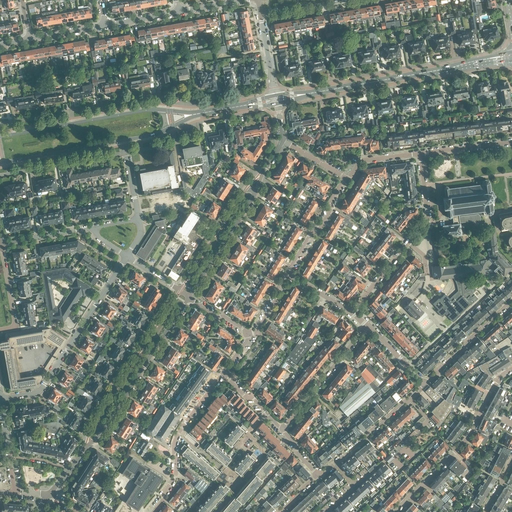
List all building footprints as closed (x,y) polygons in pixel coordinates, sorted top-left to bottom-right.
[(409,0),(411,10),(411,11),(417,10),(417,7),(415,0),(409,0)] [(421,0),(423,7),(426,7),(426,8),(430,7),(429,6),(429,5),(428,0),(421,0)] [(400,2),(397,2),(399,12),(405,11),(405,9),(403,1),(400,1),(400,2)] [(388,4),(385,4),(386,10),(387,16),(394,15),(393,13),(393,11),(391,3),(388,4)] [(84,9),(86,18),(92,17),(90,9),(86,9),(86,6),(83,7),(84,8),(83,8),(84,9)] [(360,9),(361,17),(362,21),(368,19),(368,17),(366,8),(364,8),(363,8),(361,9),(360,9)] [(78,10),(80,19),(86,18),(84,9),(80,10),(80,9),(77,10),(78,10)] [(357,9),(354,10),(356,20),(356,22),(362,21),(361,17),(360,9),(359,9),(357,9)] [(72,11),(74,20),(80,19),(78,10),(75,11),(74,10),(72,11),(72,12),(72,11)] [(240,15),(241,19),(249,17),(248,11),(245,11),(245,10),(237,12),(238,16),(240,15)] [(66,13),(68,21),(74,20),(72,11),(72,12),(69,12),(68,11),(66,12),(66,13)] [(469,15),(466,16),(467,18),(471,18),(473,29),(477,28),(476,24),(475,14),(471,15),(469,15)] [(216,21),(216,17),(210,18),(211,27),(214,27),(213,26),(217,25),(217,27),(221,27),(219,20),(216,21)] [(313,17),(311,18),(312,27),(315,27),(316,28),(319,28),(319,26),(317,17),(316,17),(313,17)] [(11,22),(13,31),(19,30),(17,22),(14,22),(14,21),(13,21),(13,19),(10,20),(11,22)] [(301,20),(299,20),(300,28),(300,30),(301,32),(307,31),(306,27),(305,19),(304,19),(301,19),(301,20)] [(293,21),(292,21),(294,29),(295,33),(301,32),(300,30),(300,28),(299,20),(296,21),(296,20),(293,21)] [(484,32),(483,32),(484,38),(485,38),(486,41),(487,41),(488,41),(491,40),(490,39),(493,38),(500,37),(499,33),(498,33),(497,30),(498,30),(497,27),(497,28),(497,27),(496,27),(491,28),(491,29),(483,30),(484,32)] [(158,38),(157,32),(156,28),(150,29),(152,39),(156,40),(158,40),(158,38)] [(144,30),(144,32),(146,41),(152,39),(150,29),(144,30)] [(138,32),(138,33),(135,33),(137,42),(146,41),(144,32),(144,30),(138,31),(138,32)] [(472,30),(465,31),(465,34),(467,44),(468,44),(468,45),(471,44),(471,43),(475,43),(473,34),(473,32),(472,30)] [(370,51),(366,51),(368,63),(372,62),(372,61),(376,61),(374,50),(379,49),(379,47),(377,41),(377,38),(376,32),(375,32),(372,32),(368,33),(369,38),(371,38),(373,47),(369,48),(370,51)] [(461,32),(457,33),(458,35),(460,45),(463,45),(464,45),(466,45),(467,44),(465,34),(461,34),(461,32)] [(404,34),(401,34),(402,37),(403,43),(406,43),(406,44),(408,44),(410,54),(414,54),(415,54),(417,54),(417,53),(418,53),(416,42),(416,41),(412,42),(412,38),(411,35),(405,36),(404,34)] [(124,36),(125,44),(126,46),(131,45),(131,43),(135,42),(134,37),(130,37),(130,35),(124,36)] [(448,37),(440,38),(442,49),(443,48),(444,49),(446,49),(446,48),(450,47),(448,37)] [(440,38),(432,40),(434,50),(439,49),(439,50),(441,50),(442,49),(440,38)] [(106,39),(100,40),(102,49),(105,48),(106,53),(109,53),(108,48),(106,39)] [(102,49),(100,40),(94,41),(95,50),(99,49),(100,54),(101,57),(103,57),(102,49)] [(85,41),(79,42),(81,52),(83,51),(83,50),(86,49),(87,51),(90,50),(89,44),(86,45),(85,41)] [(423,41),(416,42),(418,53),(419,54),(421,53),(422,52),(425,52),(423,41)] [(254,49),(253,42),(245,44),(243,44),(244,52),(250,51),(250,50),(254,49)] [(296,65),(292,65),(294,76),(298,76),(298,75),(302,74),(300,63),(304,63),(301,45),(300,45),(297,46),(299,60),(298,60),(295,60),(296,62),(296,65)] [(307,45),(301,45),(304,63),(308,62),(308,63),(309,63),(311,72),(315,71),(316,72),(318,72),(317,61),(313,62),(312,59),(310,59),(309,54),(308,54),(307,45)] [(329,45),(326,46),(327,50),(328,57),(332,56),(332,58),(334,57),(336,68),(340,67),(340,68),(344,67),(342,56),(338,56),(337,52),(332,53),(331,50),(331,47),(330,48),(329,45)] [(399,45),(391,47),(393,57),(394,58),(396,58),(397,57),(401,56),(399,45)] [(387,46),(383,46),(384,48),(385,59),(389,58),(390,59),(392,58),(393,57),(391,47),(387,48),(387,46)] [(281,51),(279,52),(280,55),(281,56),(280,56),(281,62),(282,62),(284,70),(285,70),(286,77),(290,76),(291,77),(294,76),(292,65),(289,66),(287,55),(287,54),(286,50),(285,51),(281,51)] [(345,55),(342,56),(344,67),(347,67),(347,66),(351,65),(350,54),(349,51),(345,51),(345,52),(345,55)] [(366,51),(359,53),(360,63),(365,63),(368,63),(366,51)] [(8,65),(9,64),(8,55),(1,56),(2,59),(0,59),(0,65),(0,67),(8,65)] [(324,57),(316,58),(317,61),(318,72),(322,71),(322,70),(327,70),(325,59),(324,57)] [(176,71),(177,75),(179,75),(180,80),(189,78),(187,69),(191,68),(189,62),(184,62),(185,65),(183,66),(183,65),(175,66),(176,71)] [(249,68),(250,78),(258,77),(255,62),(251,62),(252,66),(248,66),(248,68),(249,68)] [(156,64),(152,65),(153,71),(157,70),(158,73),(157,73),(159,81),(160,81),(161,83),(162,82),(162,83),(164,83),(165,82),(169,81),(167,71),(162,72),(161,65),(156,65),(156,64)] [(249,79),(250,78),(249,68),(248,68),(245,69),(244,64),(241,64),(244,84),(247,83),(247,84),(248,84),(249,84),(249,83),(249,79)] [(231,69),(223,70),(226,87),(227,88),(229,88),(229,86),(231,86),(231,87),(235,87),(231,69)] [(198,72),(201,88),(204,88),(204,87),(209,86),(207,75),(207,74),(203,74),(202,71),(200,72),(198,72)] [(207,75),(209,86),(211,86),(211,90),(212,90),(212,91),(213,91),(214,91),(214,90),(214,89),(217,89),(214,72),(209,72),(209,75),(207,75)] [(145,78),(140,79),(141,86),(143,85),(144,86),(151,84),(149,74),(144,75),(145,78)] [(129,76),(130,80),(132,88),(139,87),(138,86),(141,86),(140,79),(139,75),(129,76)] [(95,77),(96,85),(102,84),(102,88),(101,88),(102,93),(106,92),(106,93),(112,91),(111,82),(106,83),(105,78),(98,80),(98,78),(98,76),(95,77)] [(115,81),(111,82),(112,91),(121,90),(119,79),(115,80),(115,81)] [(499,93),(510,91),(510,89),(509,89),(508,83),(506,83),(506,81),(500,82),(501,84),(499,84),(497,85),(494,85),(494,90),(491,91),(492,95),(493,97),(496,97),(495,95),(495,93),(498,93),(499,93)] [(490,86),(489,82),(483,84),(484,94),(488,93),(488,96),(492,95),(491,91),(490,86)] [(477,88),(476,88),(477,97),(480,96),(480,94),(484,94),(483,84),(482,83),(476,84),(477,88)] [(81,86),(82,87),(83,96),(93,95),(92,91),(94,91),(93,86),(93,85),(91,85),(91,84),(81,86)] [(460,88),(459,88),(461,99),(469,97),(468,90),(467,90),(466,87),(466,86),(465,86),(464,86),(464,87),(463,87),(463,88),(460,89),(460,88)] [(83,96),(82,87),(74,88),(71,88),(71,87),(67,87),(68,94),(73,94),(73,98),(83,96)] [(457,100),(461,99),(459,88),(459,89),(455,90),(455,89),(455,88),(454,88),(453,88),(452,89),(452,90),(453,93),(452,93),(454,103),(457,102),(457,100)] [(57,91),(53,91),(53,95),(55,102),(64,100),(64,98),(63,94),(62,90),(57,91)] [(53,91),(41,93),(42,97),(44,97),(45,103),(48,103),(55,102),(53,95),(53,91)] [(434,93),(435,103),(436,103),(437,104),(440,104),(441,104),(443,104),(444,103),(442,95),(441,95),(441,92),(440,91),(439,91),(438,91),(438,92),(438,93),(434,93)] [(510,98),(510,97),(509,93),(511,92),(510,91),(499,93),(500,99),(510,98)] [(427,105),(435,103),(434,93),(433,93),(430,94),(429,94),(429,93),(428,93),(427,93),(427,94),(426,94),(427,98),(426,98),(427,105)] [(409,97),(408,97),(410,108),(414,107),(415,109),(418,109),(416,99),(415,96),(413,97),(412,95),(411,96),(410,96),(410,97),(409,97)] [(34,96),(24,98),(26,107),(35,105),(34,96)] [(15,99),(16,102),(15,102),(16,109),(26,107),(24,98),(24,97),(15,99)] [(406,109),(410,108),(408,97),(407,97),(406,97),(405,97),(404,97),(404,98),(402,99),(402,102),(403,111),(406,111),(406,109)] [(511,104),(510,98),(500,99),(502,106),(506,105),(511,104)] [(384,101),(385,112),(390,112),(390,113),(393,113),(391,103),(391,104),(390,100),(388,101),(387,100),(386,101),(385,101),(384,101)] [(381,113),(385,112),(384,101),(383,101),(382,101),(381,101),(380,101),(379,102),(377,103),(378,106),(377,106),(379,115),(381,115),(381,113)] [(359,106),(361,117),(365,116),(365,118),(368,118),(367,108),(366,108),(366,105),(363,106),(362,105),(361,105),(360,106),(359,106)] [(356,118),(361,117),(359,106),(358,106),(357,106),(356,106),(354,106),(354,107),(352,108),(352,111),(354,120),(357,120),(356,118)] [(338,110),(334,111),(335,120),(340,119),(340,121),(345,120),(344,114),(342,115),(341,109),(340,109),(339,109),(338,110)] [(336,122),(335,120),(334,111),(329,111),(328,111),(327,112),(326,112),(327,117),(326,118),(326,121),(327,123),(336,122)] [(297,128),(298,133),(303,132),(302,126),(301,127),(301,122),(300,119),(299,119),(298,120),(297,117),(296,117),(296,116),(294,117),(293,113),(289,114),(292,130),(293,130),(296,130),(296,128),(297,128)] [(259,134),(259,135),(259,137),(261,136),(262,140),(267,139),(266,134),(267,134),(268,134),(268,135),(271,134),(268,118),(265,119),(265,123),(262,123),(262,126),(259,126),(260,129),(261,134),(259,134)] [(301,127),(302,126),(312,125),(313,129),(316,128),(316,124),(318,124),(317,119),(315,119),(313,119),(313,118),(310,119),(310,120),(306,121),(302,122),(302,121),(301,122),(301,127)] [(501,121),(494,122),(496,132),(502,131),(501,121)] [(508,130),(509,129),(508,121),(501,121),(502,131),(507,130),(507,131),(508,131),(508,130)] [(488,123),(481,124),(482,133),(483,133),(483,134),(485,134),(485,133),(489,132),(488,123)] [(474,125),(467,126),(468,135),(475,134),(474,125)] [(460,126),(453,127),(454,136),(456,136),(456,138),(457,138),(457,136),(462,136),(460,126)] [(233,145),(233,149),(237,149),(237,148),(243,147),(243,144),(242,138),(245,137),(244,132),(242,132),(241,127),(237,128),(238,130),(235,130),(236,138),(234,139),(235,141),(237,141),(238,145),(237,145),(236,145),(235,143),(232,144),(233,145)] [(453,127),(445,128),(446,138),(450,137),(450,138),(452,138),(451,137),(454,136),(453,127)] [(446,138),(445,128),(438,129),(439,139),(446,138)] [(220,135),(219,135),(218,136),(220,147),(221,147),(220,145),(225,144),(225,147),(227,147),(228,152),(233,151),(233,149),(233,145),(228,146),(225,129),(222,130),(222,129),(221,129),(220,129),(220,130),(219,130),(220,135)] [(253,139),(252,136),(259,135),(259,134),(261,134),(260,129),(250,131),(250,130),(247,130),(247,131),(244,132),(245,137),(249,137),(249,140),(253,139)] [(438,129),(431,130),(432,140),(439,139),(438,129)] [(424,131),(424,132),(425,140),(426,140),(432,140),(431,130),(424,131)] [(306,134),(303,132),(298,133),(297,134),(300,137),(305,140),(304,141),(305,141),(308,143),(310,141),(311,142),(310,142),(312,143),(314,140),(313,140),(315,137),(313,135),(312,137),(308,135),(306,134)] [(425,140),(424,132),(418,133),(419,143),(420,143),(420,144),(421,144),(421,143),(426,143),(426,140),(425,140)] [(406,145),(412,144),(411,134),(404,135),(406,145)] [(220,147),(218,136),(209,137),(209,138),(208,138),(208,139),(209,139),(210,139),(211,148),(220,147)] [(391,146),(392,146),(391,137),(384,138),(381,138),(382,139),(384,139),(385,148),(390,147),(390,148),(391,148),(391,146)] [(260,144),(257,142),(254,146),(256,147),(252,153),(257,157),(258,156),(260,152),(261,153),(264,149),(263,148),(266,143),(267,143),(268,140),(267,139),(262,140),(260,144)] [(365,145),(365,147),(367,147),(368,152),(373,151),(373,150),(372,141),(371,140),(364,140),(365,145)] [(327,150),(326,141),(323,141),(323,144),(321,147),(319,146),(318,148),(317,147),(315,151),(323,156),(325,152),(326,152),(327,152),(327,151),(327,150)] [(184,189),(184,191),(185,191),(196,199),(208,180),(210,177),(211,176),(209,166),(207,155),(202,156),(200,147),(199,147),(192,148),(195,165),(202,163),(204,175),(194,190),(186,185),(185,174),(181,174),(183,186),(184,189)] [(252,153),(243,147),(240,152),(242,153),(240,155),(243,157),(246,159),(247,157),(250,159),(251,158),(255,161),(258,157),(257,157),(252,153)] [(183,167),(195,165),(192,148),(185,149),(185,150),(184,150),(185,159),(182,160),(183,167)] [(169,176),(176,175),(177,175),(177,171),(176,172),(175,169),(174,169),(173,165),(175,165),(172,152),(165,153),(168,166),(167,166),(167,169),(165,169),(164,168),(146,172),(145,168),(140,169),(141,173),(140,173),(140,176),(138,176),(141,188),(143,187),(143,190),(144,190),(144,193),(150,192),(149,189),(171,185),(169,176)] [(298,166),(301,161),(292,156),(291,156),(291,155),(290,154),(289,154),(288,154),(283,161),(291,166),(294,160),(297,162),(295,164),(298,166)] [(282,164),(280,167),(287,172),(291,166),(283,161),(281,163),(282,164)] [(402,170),(402,173),(403,176),(406,176),(406,177),(414,177),(413,171),(414,171),(414,168),(413,166),(412,166),(412,165),(412,163),(406,164),(406,163),(404,164),(405,169),(402,169),(402,170)] [(297,174),(303,177),(309,166),(308,166),(308,167),(303,164),(297,174)] [(396,165),(397,173),(402,173),(402,170),(402,169),(405,169),(404,164),(396,165)] [(237,165),(234,170),(242,175),(246,169),(243,167),(242,168),(237,165)] [(389,173),(389,178),(390,178),(391,186),(398,186),(397,180),(399,180),(400,178),(399,176),(396,176),(396,175),(397,175),(397,173),(396,165),(391,165),(390,165),(391,167),(391,171),(389,172),(389,173)] [(312,168),(309,166),(303,177),(308,180),(309,181),(312,176),(313,174),(311,173),(313,169),(313,168),(312,168)] [(283,177),(284,177),(287,172),(280,167),(279,167),(277,169),(278,169),(276,173),(283,177)] [(109,168),(103,169),(105,178),(109,177),(109,179),(111,179),(111,177),(109,168)] [(111,169),(110,169),(110,168),(109,168),(111,177),(111,179),(111,180),(117,179),(117,178),(120,177),(119,169),(111,170),(111,169)] [(373,177),(372,169),(365,169),(365,168),(364,168),(364,169),(363,169),(364,172),(363,172),(364,172),(363,174),(370,178),(371,178),(373,177)] [(71,170),(65,171),(66,177),(65,178),(66,188),(70,187),(70,184),(73,183),(72,175),(71,170)] [(238,181),(242,175),(234,170),(233,172),(231,170),(228,173),(231,175),(236,178),(235,179),(238,181)] [(283,177),(276,173),(275,172),(274,175),(274,176),(276,177),(275,179),(283,185),(287,178),(284,177),(283,177)] [(73,183),(74,185),(76,185),(76,183),(80,182),(79,174),(72,175),(73,183)] [(367,184),(370,178),(363,174),(360,179),(367,184)] [(178,187),(176,175),(169,176),(171,185),(172,188),(178,187)] [(307,183),(313,186),(317,179),(317,178),(315,177),(314,177),(312,176),(309,181),(308,180),(307,183)] [(53,189),(54,192),(57,191),(55,178),(50,179),(50,178),(46,179),(48,190),(53,189)] [(36,185),(38,194),(42,194),(41,191),(48,190),(46,179),(42,180),(36,181),(37,185),(36,185)] [(222,181),(220,184),(226,188),(229,190),(230,188),(231,189),(233,185),(223,179),(221,181),(222,181)] [(313,186),(318,190),(323,182),(317,179),(313,186)] [(360,179),(357,184),(364,189),(367,184),(360,179)] [(443,198),(444,209),(447,208),(448,216),(449,218),(450,218),(452,218),(453,217),(453,221),(452,221),(453,224),(460,223),(472,221),(473,222),(474,223),(476,223),(477,223),(479,223),(480,222),(480,220),(481,219),(480,217),(480,216),(481,215),(487,215),(490,215),(491,215),(491,216),(493,215),(492,214),(493,214),(494,211),(493,203),(494,203),(494,202),(495,198),(496,198),(496,197),(496,196),(496,195),(495,195),(493,191),(491,191),(490,183),(489,180),(485,180),(482,181),(476,182),(477,185),(449,189),(448,187),(446,186),(445,187),(444,189),(445,197),(443,198)] [(321,194),(322,195),(324,196),(326,192),(327,191),(326,191),(329,186),(323,182),(318,190),(322,192),(321,192),(322,193),(321,194)] [(17,185),(14,185),(16,196),(26,194),(25,189),(27,189),(26,184),(17,185)] [(222,193),(226,195),(229,190),(226,188),(220,184),(217,189),(222,193)] [(357,184),(353,189),(364,195),(367,190),(364,189),(357,184)] [(14,185),(9,186),(7,186),(7,187),(5,188),(5,189),(5,190),(5,191),(6,191),(6,193),(2,194),(2,196),(2,199),(3,199),(3,201),(9,200),(9,197),(16,196),(14,185)] [(273,188),(270,193),(278,198),(279,195),(281,196),(282,197),(284,197),(285,195),(285,193),(284,192),(283,192),(282,193),(273,188)] [(222,193),(217,189),(215,192),(214,192),(213,194),(223,200),(226,197),(225,197),(226,195),(222,193)] [(364,195),(353,189),(350,194),(358,199),(360,196),(362,197),(364,195)] [(398,197),(407,196),(416,195),(416,194),(415,189),(406,190),(407,193),(402,194),(403,194),(398,195),(398,197)] [(276,201),(278,198),(270,193),(266,198),(273,202),(272,203),(275,205),(278,202),(276,201)] [(184,222),(180,220),(175,228),(178,229),(175,234),(174,233),(173,235),(174,235),(173,236),(174,237),(173,239),(173,240),(173,241),(173,242),(174,242),(175,242),(176,242),(177,242),(177,241),(178,240),(179,239),(184,243),(183,244),(185,245),(186,244),(187,245),(172,269),(179,274),(202,239),(194,234),(193,235),(189,232),(199,217),(193,213),(196,209),(190,206),(195,199),(187,194),(179,206),(185,210),(186,209),(190,212),(184,222)] [(347,199),(357,205),(358,205),(359,203),(356,202),(358,199),(350,194),(347,199)] [(416,195),(407,196),(408,201),(410,201),(411,205),(417,204),(416,201),(418,201),(417,194),(416,194),(416,195)] [(81,218),(79,209),(76,209),(75,206),(73,206),(71,198),(66,199),(68,209),(71,208),(73,219),(81,218)] [(306,201),(308,202),(316,207),(319,203),(313,199),(312,199),(311,201),(308,199),(307,199),(306,201)] [(345,200),(343,204),(354,210),(356,207),(357,205),(347,199),(346,201),(345,200)] [(118,212),(118,213),(123,212),(123,211),(126,210),(125,207),(126,206),(125,200),(116,202),(118,212)] [(207,206),(210,207),(218,213),(221,207),(218,205),(218,206),(213,202),(210,201),(207,206)] [(109,203),(111,212),(113,212),(118,212),(116,202),(109,203)] [(305,207),(314,212),(316,207),(308,202),(305,207)] [(101,205),(103,214),(108,213),(111,212),(109,203),(101,205)] [(342,204),(343,205),(340,209),(347,213),(346,215),(349,217),(354,210),(343,204),(342,204)] [(101,205),(94,206),(96,215),(98,214),(98,215),(103,214),(101,205)] [(96,215),(94,206),(87,207),(89,217),(93,216),(93,215),(96,215)] [(264,207),(261,210),(269,216),(271,213),(273,214),(274,212),(265,206),(264,207)] [(81,218),(84,217),(84,218),(89,217),(87,207),(79,209),(81,218)] [(214,218),(218,213),(210,207),(207,212),(211,216),(214,218)] [(302,211),(304,212),(311,216),(314,212),(305,207),(302,211)] [(406,211),(404,213),(411,218),(414,215),(417,215),(417,209),(412,210),(412,211),(406,211)] [(58,211),(54,212),(56,223),(63,221),(62,210),(58,211)] [(261,210),(258,216),(266,221),(269,216),(261,210)] [(511,211),(499,214),(502,232),(511,229),(511,211)] [(54,212),(47,213),(49,224),(53,223),(56,222),(56,223),(54,212)] [(300,216),(308,221),(311,216),(304,212),(303,215),(301,214),(300,215),(300,216)] [(344,223),(345,224),(350,227),(351,226),(346,222),(346,221),(348,222),(350,219),(345,216),(346,216),(340,212),(339,214),(338,214),(336,218),(344,223)] [(47,213),(39,214),(41,225),(49,224),(47,213)] [(376,216),(384,222),(386,219),(379,213),(376,216)] [(400,213),(398,215),(407,222),(408,221),(409,221),(411,218),(404,213),(403,215),(400,213)] [(135,252),(135,253),(135,254),(136,255),(143,260),(144,260),(162,233),(164,234),(164,235),(166,231),(164,222),(181,219),(181,217),(180,214),(177,214),(163,217),(164,220),(163,220),(162,220),(161,220),(160,220),(155,221),(155,224),(155,225),(138,251),(137,251),(136,251),(135,252)] [(393,218),(395,220),(403,226),(404,225),(405,226),(407,223),(406,223),(407,222),(398,215),(393,218)] [(30,216),(29,216),(22,217),(24,228),(31,227),(30,216)] [(264,224),(266,221),(258,216),(255,219),(256,219),(255,221),(264,227),(266,225),(264,224)] [(301,218),(299,221),(306,225),(308,221),(300,216),(299,217),(301,218)] [(22,217),(15,218),(15,220),(17,230),(24,228),(22,217)] [(343,225),(344,223),(336,218),(333,223),(339,227),(341,223),(343,225)] [(17,230),(15,220),(7,221),(8,228),(9,228),(9,231),(12,231),(12,232),(17,231),(17,230)] [(403,227),(403,226),(395,220),(391,224),(400,231),(401,229),(401,230),(403,228),(403,227)] [(330,228),(336,232),(339,227),(333,223),(330,228)] [(446,226),(443,226),(444,232),(443,232),(442,234),(443,235),(445,236),(464,234),(464,226),(460,227),(460,223),(453,224),(452,224),(453,225),(449,225),(449,224),(446,225),(446,226)] [(249,226),(245,231),(254,236),(256,233),(257,234),(258,232),(249,226)] [(291,229),(300,235),(303,230),(296,226),(294,229),(292,227),(291,229)] [(330,228),(327,232),(335,237),(336,236),(334,235),(336,232),(330,228)] [(387,233),(386,235),(392,240),(393,240),(395,238),(395,237),(396,236),(390,231),(387,228),(384,231),(387,233)] [(291,235),(297,239),(300,235),(291,229),(290,231),(293,232),(291,235)] [(252,239),(254,236),(245,231),(242,236),(246,238),(252,242),(253,240),(252,239)] [(495,231),(486,232),(489,252),(497,251),(498,251),(495,231)] [(334,239),(335,237),(327,232),(324,237),(330,241),(332,237),(334,239)] [(291,235),(288,240),(295,244),(297,239),(291,235)] [(382,235),(380,238),(389,245),(390,243),(390,244),(392,241),(392,240),(386,235),(384,237),(382,235)] [(380,242),(378,244),(385,249),(386,248),(386,249),(388,247),(387,246),(389,245),(380,238),(378,240),(380,242)] [(80,253),(81,251),(86,245),(82,242),(81,243),(79,242),(79,241),(79,240),(78,240),(77,240),(76,240),(76,241),(77,247),(76,247),(76,251),(80,253)] [(284,241),(283,243),(292,248),(295,244),(288,240),(286,243),(284,241)] [(325,249),(328,244),(322,240),(319,245),(325,249)] [(77,253),(76,251),(76,247),(77,247),(76,241),(69,243),(70,252),(71,254),(75,254),(76,254),(77,253)] [(385,250),(385,249),(378,244),(376,242),(373,246),(382,253),(383,252),(385,250)] [(62,244),(63,254),(70,252),(69,243),(62,244)] [(239,245),(237,248),(245,254),(247,251),(249,252),(250,250),(246,247),(241,243),(240,245),(239,245)] [(289,253),(292,248),(283,243),(282,244),(285,245),(283,249),(289,253)] [(497,251),(489,252),(490,255),(491,257),(487,261),(485,261),(485,260),(479,261),(479,262),(461,265),(461,263),(444,265),(443,265),(442,259),(440,243),(434,244),(436,260),(437,260),(437,266),(436,266),(435,266),(436,272),(433,272),(434,279),(450,277),(451,277),(452,278),(453,278),(454,279),(455,280),(455,281),(456,282),(456,283),(457,284),(457,286),(457,287),(457,288),(458,290),(458,291),(450,299),(445,294),(440,299),(439,298),(433,304),(438,310),(437,311),(442,317),(445,314),(453,322),(460,315),(460,314),(470,305),(471,305),(478,298),(473,293),(477,289),(471,283),(469,285),(461,276),(461,275),(484,272),(484,271),(495,270),(495,271),(498,268),(502,272),(501,273),(504,276),(505,275),(511,268),(511,265),(511,264),(509,265),(497,252),(497,251)] [(63,254),(62,244),(57,245),(54,245),(56,254),(56,255),(56,256),(60,256),(60,254),(63,254)] [(54,245),(52,246),(47,247),(49,256),(56,255),(56,254),(54,245)] [(324,251),(325,249),(319,245),(316,250),(322,254),(324,255),(326,252),(324,251)] [(355,246),(353,248),(362,255),(364,253),(355,246)] [(373,251),(371,252),(378,258),(378,257),(379,258),(381,255),(380,255),(382,253),(373,246),(371,249),(373,251)] [(42,257),(43,257),(49,256),(47,247),(40,248),(42,257)] [(234,253),(242,259),(245,254),(237,248),(234,253)] [(313,255),(319,259),(322,254),(316,250),(313,255)] [(26,254),(26,251),(16,252),(12,253),(13,256),(14,260),(16,260),(24,259),(24,258),(23,255),(26,254)] [(377,258),(378,258),(371,252),(370,251),(366,256),(369,258),(374,262),(376,261),(378,259),(377,258)] [(276,256),(275,257),(277,258),(284,262),(286,258),(284,256),(285,254),(281,252),(279,253),(277,257),(276,256)] [(243,260),(242,259),(234,253),(231,257),(230,259),(240,265),(243,260)] [(83,264),(87,266),(92,258),(88,255),(88,256),(85,254),(81,260),(84,262),(83,264)] [(271,254),(270,256),(274,259),(274,258),(276,260),(274,262),(281,266),(284,262),(277,258),(275,257),(273,256),(271,254)] [(317,262),(319,259),(313,255),(311,260),(310,260),(317,264),(318,265),(319,263),(317,262)] [(347,255),(343,262),(345,264),(348,260),(352,263),(354,261),(347,255)] [(423,263),(418,260),(415,257),(414,259),(413,258),(411,260),(412,261),(411,262),(419,267),(421,265),(423,263)] [(15,263),(16,267),(25,266),(25,261),(26,261),(25,258),(24,258),(24,259),(16,260),(16,263),(15,263)] [(87,267),(91,269),(92,268),(95,269),(99,263),(96,261),(92,258),(87,266),(87,267)] [(307,265),(313,269),(317,264),(310,260),(307,265)] [(414,266),(407,260),(406,260),(405,260),(405,261),(404,261),(405,262),(405,263),(404,263),(402,265),(410,271),(414,266)] [(362,264),(361,266),(367,271),(368,271),(370,269),(369,268),(371,267),(365,262),(363,261),(361,263),(362,264)] [(99,262),(99,263),(95,269),(98,271),(97,273),(101,275),(106,267),(104,265),(103,264),(103,265),(99,262)] [(274,262),(271,267),(278,271),(281,266),(274,262)] [(224,264),(221,269),(231,275),(234,270),(235,271),(236,268),(231,265),(230,267),(224,264)] [(348,272),(350,269),(343,264),(339,269),(342,272),(344,269),(348,272)] [(310,274),(313,269),(307,265),(304,270),(310,274)] [(410,271),(402,265),(401,267),(399,269),(406,275),(409,277),(410,275),(408,273),(410,271)] [(26,270),(25,266),(16,267),(17,272),(18,271),(18,274),(21,274),(21,275),(24,274),(28,273),(27,270),(26,270)] [(267,269),(267,270),(275,276),(278,272),(278,271),(271,267),(269,266),(267,269)] [(367,271),(361,266),(359,268),(358,267),(355,271),(357,272),(358,271),(363,276),(365,274),(365,275),(367,272),(366,272),(367,271)] [(64,268),(41,272),(42,276),(50,324),(49,325),(51,326),(57,318),(57,317),(55,316),(59,310),(59,309),(55,307),(50,281),(51,280),(51,279),(63,277),(67,269),(65,268),(64,268)] [(67,269),(63,277),(72,283),(73,281),(74,282),(77,278),(77,279),(78,276),(67,269)] [(230,275),(231,275),(221,269),(218,274),(227,280),(229,278),(228,277),(229,274),(230,275)] [(397,271),(395,274),(402,279),(404,276),(405,277),(406,275),(399,269),(397,272),(397,271)] [(267,270),(266,271),(268,273),(266,276),(273,280),(275,276),(267,270)] [(310,274),(304,270),(301,275),(310,280),(312,277),(309,276),(310,274)] [(135,283),(140,275),(134,271),(133,274),(132,273),(130,276),(131,277),(129,279),(135,283)] [(171,271),(168,276),(177,281),(180,277),(171,271)] [(400,281),(402,279),(395,274),(394,276),(392,278),(400,284),(402,282),(400,281)] [(140,275),(135,283),(140,286),(145,278),(140,275)] [(362,283),(356,278),(354,280),(351,278),(350,280),(347,278),(348,277),(345,275),(344,277),(349,281),(358,288),(361,291),(365,286),(362,283)] [(63,277),(51,279),(51,280),(58,279),(61,279),(64,280),(67,281),(73,285),(71,287),(73,288),(59,309),(59,310),(55,316),(57,317),(57,318),(61,320),(61,321),(64,322),(65,320),(65,319),(68,314),(81,294),(84,295),(84,296),(84,295),(88,289),(82,285),(83,284),(84,284),(84,283),(77,279),(77,278),(74,282),(73,281),(72,283),(63,277)] [(256,278),(255,280),(268,288),(271,283),(264,279),(262,282),(260,281),(260,280),(256,278)] [(389,282),(396,287),(397,285),(398,286),(400,284),(392,278),(391,280),(390,280),(389,282)] [(18,286),(19,289),(29,288),(29,284),(30,284),(29,280),(25,281),(25,280),(22,281),(18,282),(19,286),(18,286)] [(259,288),(265,292),(268,288),(255,280),(254,282),(258,284),(257,287),(259,288)] [(323,290),(327,292),(330,287),(332,288),(336,284),(330,280),(327,284),(326,285),(323,290)] [(226,284),(231,287),(236,290),(242,282),(239,281),(235,287),(228,282),(226,284)] [(345,285),(354,292),(355,291),(356,291),(358,288),(349,281),(348,282),(345,285)] [(212,286),(220,292),(222,293),(224,290),(225,288),(216,282),(215,283),(214,283),(212,286)] [(385,286),(393,293),(395,291),(394,290),(396,287),(389,282),(387,284),(385,286)] [(502,284),(500,285),(499,287),(508,298),(511,294),(506,289),(505,290),(502,287),(504,286),(502,284)] [(342,289),(345,292),(351,297),(352,295),(354,293),(354,292),(345,285),(342,289)] [(148,293),(151,295),(157,299),(158,297),(159,298),(159,297),(160,297),(161,295),(161,294),(158,292),(159,290),(156,288),(153,286),(148,293)] [(212,286),(212,287),(209,291),(217,296),(220,292),(212,286)] [(298,294),(301,289),(295,286),(292,291),(298,294)] [(393,293),(385,286),(384,288),(383,288),(382,290),(382,291),(388,296),(391,293),(392,294),(393,293)] [(124,297),(127,292),(120,287),(120,288),(118,289),(116,292),(124,297)] [(501,293),(499,295),(505,301),(508,298),(499,287),(497,289),(501,293)] [(29,288),(19,289),(20,293),(21,297),(24,296),(25,297),(32,296),(31,292),(30,292),(29,288)] [(256,293),(263,297),(265,292),(259,288),(256,293)] [(351,297),(345,292),(343,293),(339,290),(337,289),(336,291),(336,292),(334,295),(336,297),(338,295),(343,300),(344,299),(347,301),(348,299),(349,300),(351,297),(350,297),(351,297)] [(219,298),(217,296),(209,291),(206,295),(207,295),(206,297),(215,303),(217,301),(219,298)] [(295,299),(298,294),(292,291),(289,296),(295,299)] [(380,291),(375,297),(372,301),(373,302),(371,304),(370,304),(369,304),(368,305),(369,305),(369,306),(371,308),(371,309),(372,310),(379,304),(376,301),(381,296),(384,298),(387,296),(380,291)] [(493,291),(491,293),(501,304),(505,301),(499,295),(498,296),(493,291)] [(124,297),(116,292),(114,296),(114,297),(113,298),(122,304),(123,302),(126,304),(129,300),(124,297)] [(251,296),(260,301),(263,297),(256,293),(254,295),(248,292),(247,293),(250,295),(251,296)] [(494,300),(492,301),(498,307),(501,304),(491,293),(489,295),(494,300)] [(151,295),(147,301),(155,306),(157,302),(156,301),(157,299),(151,295)] [(251,296),(250,297),(252,298),(250,302),(257,306),(260,301),(251,296)] [(295,299),(289,296),(286,300),(292,304),(295,299)] [(391,300),(389,298),(381,306),(379,304),(372,310),(375,313),(375,312),(377,314),(383,308),(385,306),(388,304),(389,303),(391,300)] [(285,301),(286,301),(283,305),(291,310),(292,309),(290,308),(292,304),(286,300),(285,301)] [(412,300),(406,305),(405,304),(403,306),(416,319),(424,312),(412,300)] [(487,306),(485,307),(491,313),(494,310),(487,303),(485,300),(482,303),(483,305),(485,303),(487,306)] [(491,300),(487,303),(494,310),(498,307),(492,301),(491,300)] [(147,301),(143,306),(150,310),(151,308),(153,309),(155,306),(147,301)] [(33,305),(33,302),(22,304),(23,308),(22,308),(23,310),(23,311),(24,311),(34,309),(35,309),(35,305),(33,305)] [(233,306),(230,304),(227,308),(230,310),(229,310),(230,311),(229,312),(234,315),(238,308),(238,307),(237,303),(235,306),(233,306)] [(105,309),(113,315),(115,312),(117,313),(119,310),(109,305),(109,306),(107,306),(105,309)] [(122,310),(120,312),(125,315),(130,308),(125,305),(124,308),(121,307),(120,309),(122,310)] [(291,310),(283,305),(280,310),(286,314),(288,311),(291,313),(294,314),(295,313),(292,311),(291,310)] [(248,310),(255,314),(257,310),(250,306),(249,308),(248,310)] [(478,309),(486,318),(489,315),(484,309),(482,310),(480,308),(479,309),(476,306),(475,307),(478,309)] [(324,318),(329,311),(328,310),(326,309),(323,307),(318,317),(320,318),(321,317),(324,318)] [(238,308),(234,315),(238,318),(243,311),(238,308)] [(384,310),(383,308),(377,314),(378,316),(380,318),(381,318),(386,313),(384,310)] [(24,311),(25,318),(34,317),(33,312),(34,312),(34,309),(24,311)] [(113,315),(105,309),(103,313),(103,314),(102,315),(111,321),(115,316),(113,315)] [(477,315),(482,321),(486,318),(478,309),(477,310),(476,311),(478,314),(477,315)] [(204,319),(206,317),(195,310),(193,313),(194,314),(193,315),(197,317),(196,318),(201,321),(203,318),(204,319)] [(246,312),(247,320),(252,319),(255,314),(248,310),(247,311),(246,312)] [(286,320),(287,321),(289,323),(290,321),(290,320),(291,317),(286,314),(280,310),(280,311),(277,315),(285,320),(286,320)] [(138,314),(136,318),(144,323),(146,319),(145,319),(147,317),(138,311),(137,313),(138,314)] [(243,311),(238,318),(243,321),(247,320),(246,312),(244,312),(243,311)] [(324,318),(329,321),(334,314),(331,312),(332,312),(330,311),(329,311),(324,318)] [(337,316),(337,315),(334,313),(334,314),(329,321),(334,324),(339,317),(337,316)] [(384,328),(391,322),(387,318),(388,316),(387,314),(383,318),(385,320),(380,324),(380,325),(380,326),(381,326),(382,326),(384,328)] [(471,316),(479,324),(482,321),(477,315),(475,316),(473,314),(471,316)] [(197,326),(200,322),(201,321),(196,318),(197,317),(193,315),(189,321),(193,323),(197,326)] [(280,324),(281,322),(283,323),(285,320),(277,315),(274,320),(280,324)] [(36,324),(35,316),(34,317),(25,318),(25,319),(24,319),(25,321),(25,322),(26,325),(36,324)] [(470,321),(475,327),(479,324),(471,316),(469,317),(471,320),(470,321)] [(136,318),(132,323),(139,328),(141,325),(142,326),(144,323),(136,318)] [(505,318),(501,322),(505,327),(508,324),(510,326),(511,325),(510,323),(505,318)] [(464,322),(472,331),(475,327),(470,321),(468,323),(466,320),(464,322)] [(98,323),(97,323),(94,326),(104,333),(105,333),(107,329),(108,327),(104,324),(103,324),(99,321),(98,323)] [(194,330),(197,326),(193,323),(189,321),(188,322),(186,325),(194,330)] [(338,336),(344,330),(349,324),(346,322),(345,321),(345,322),(343,321),(338,327),(342,330),(340,332),(336,330),(337,328),(335,327),(333,331),(336,333),(335,334),(338,336)] [(387,330),(388,332),(395,325),(394,323),(393,324),(391,322),(384,328),(386,330),(387,330)] [(472,331),(464,322),(462,324),(464,327),(463,328),(468,334),(472,331)] [(276,326),(271,323),(269,325),(264,332),(269,335),(274,329),(276,326)] [(507,332),(506,332),(503,335),(500,331),(503,329),(498,323),(494,327),(499,333),(504,338),(505,337),(508,335),(509,334),(507,332)] [(348,337),(351,333),(353,330),(353,329),(351,327),(351,326),(351,325),(349,324),(344,330),(347,333),(345,335),(348,337)] [(9,335),(10,337),(8,337),(8,333),(5,334),(6,341),(2,341),(1,342),(0,342),(0,343),(0,342),(0,347),(0,348),(1,348),(1,349),(2,349),(4,349),(11,390),(18,388),(18,389),(37,385),(37,382),(39,382),(43,376),(40,374),(21,377),(15,347),(44,342),(46,339),(61,348),(67,339),(50,328),(51,326),(49,325),(48,326),(21,331),(21,332),(9,335)] [(317,329),(315,328),(312,325),(306,335),(312,339),(316,332),(315,332),(317,329)] [(395,325),(388,332),(390,334),(392,336),(398,330),(396,327),(397,327),(395,325)] [(98,341),(102,343),(106,346),(108,343),(102,339),(103,337),(102,336),(104,333),(94,326),(92,330),(92,331),(92,332),(100,338),(98,341)] [(220,335),(224,330),(219,327),(215,332),(220,335)] [(490,330),(496,337),(499,341),(502,339),(497,334),(499,333),(494,327),(490,330)] [(129,329),(125,334),(133,339),(136,336),(134,335),(136,333),(129,329)] [(181,329),(177,335),(185,340),(188,335),(183,331),(184,331),(181,329)] [(274,339),(279,332),(274,329),(269,335),(274,339)] [(394,338),(396,340),(402,334),(403,333),(399,329),(398,330),(392,336),(394,338)] [(457,333),(462,339),(466,336),(461,329),(457,333)] [(224,330),(220,335),(224,338),(228,333),(224,330)] [(338,336),(343,340),(344,341),(346,339),(348,337),(345,335),(347,333),(344,330),(338,336)] [(490,330),(486,334),(491,340),(493,341),(496,337),(490,330)] [(331,340),(329,343),(336,349),(337,348),(338,347),(338,346),(340,344),(340,345),(340,344),(339,344),(334,339),(335,337),(337,338),(338,336),(335,334),(336,333),(333,331),(331,334),(329,338),(331,340)] [(455,331),(453,332),(455,335),(453,336),(459,342),(462,339),(457,333),(455,331)] [(279,332),(274,339),(278,342),(279,343),(282,345),(284,342),(280,340),(284,336),(279,332)] [(226,342),(234,340),(233,335),(228,333),(224,338),(226,339),(226,342)] [(131,343),(133,339),(125,334),(123,337),(122,336),(120,339),(119,338),(117,341),(123,345),(124,342),(129,344),(130,342),(131,343)] [(399,344),(406,338),(402,334),(396,340),(398,342),(397,342),(399,344)] [(489,342),(491,344),(494,342),(493,341),(491,340),(486,334),(482,338),(487,343),(489,342)] [(185,340),(177,335),(173,341),(176,343),(177,342),(182,345),(185,340)] [(459,342),(453,336),(452,338),(449,335),(448,336),(447,337),(449,339),(455,346),(459,342)] [(407,337),(400,344),(401,346),(402,346),(404,348),(411,341),(407,337)] [(83,343),(91,348),(95,343),(88,338),(87,339),(86,340),(83,343)] [(297,363),(310,346),(301,338),(297,344),(288,356),(297,363)] [(363,345),(369,350),(370,351),(375,345),(374,344),(368,339),(364,343),(363,345)] [(446,339),(444,341),(452,349),(455,346),(449,339),(448,341),(446,339)] [(232,349),(235,345),(234,340),(226,342),(227,344),(226,345),(232,349)] [(480,340),(476,343),(484,352),(486,350),(487,348),(480,340)] [(118,346),(114,351),(122,357),(125,353),(124,352),(125,350),(121,348),(123,345),(117,341),(115,344),(118,346)] [(414,342),(412,342),(411,341),(404,348),(406,350),(405,350),(407,352),(414,346),(416,344),(414,342)] [(449,351),(452,349),(444,341),(443,343),(444,344),(443,345),(449,351)] [(91,348),(83,343),(81,347),(81,348),(81,349),(88,354),(91,348)] [(277,346),(273,343),(269,348),(276,353),(280,348),(283,351),(286,347),(282,345),(279,343),(277,346)] [(326,347),(333,354),(334,353),(333,353),(334,352),(335,353),(335,352),(334,351),(335,351),(336,350),(336,349),(329,343),(326,347)] [(476,343),(473,346),(478,353),(480,351),(482,354),(484,352),(476,343)] [(414,346),(407,352),(410,354),(409,355),(409,356),(410,357),(411,357),(411,356),(420,348),(416,344),(414,346)] [(359,350),(365,355),(369,350),(363,345),(361,348),(360,348),(359,348),(359,349),(359,350)] [(433,347),(443,357),(447,353),(438,345),(436,347),(435,345),(433,347)] [(328,356),(330,358),(331,357),(332,357),(333,355),(333,354),(326,347),(325,346),(320,352),(327,358),(328,356)] [(476,358),(477,359),(481,356),(480,355),(478,353),(473,346),(469,349),(469,350),(476,358)] [(180,355),(182,353),(171,347),(169,350),(170,350),(169,352),(173,355),(172,355),(177,358),(179,354),(180,355)] [(439,360),(443,357),(433,347),(431,349),(435,353),(434,355),(439,360)] [(486,362),(494,375),(511,364),(511,359),(511,350),(510,347),(502,351),(503,352),(496,357),(491,360),(486,362)] [(276,353),(269,348),(266,352),(267,352),(266,353),(273,357),(276,353)] [(373,354),(371,352),(369,355),(371,357),(372,355),(376,359),(382,354),(382,353),(378,349),(373,354)] [(487,356),(491,360),(496,357),(490,349),(486,353),(487,356)] [(197,350),(193,356),(200,361),(202,358),(209,364),(208,366),(215,371),(218,368),(217,367),(218,366),(215,363),(215,364),(211,361),(201,354),(197,350)] [(355,354),(361,359),(365,355),(359,350),(358,351),(357,351),(357,352),(355,354)] [(469,350),(465,353),(471,359),(473,358),(475,361),(477,359),(469,350)] [(110,356),(111,357),(118,361),(119,359),(120,360),(122,357),(114,351),(112,354),(111,353),(110,356)] [(323,362),(327,358),(320,352),(319,351),(318,353),(317,352),(314,355),(316,357),(323,362)] [(427,351),(425,353),(436,364),(439,360),(434,355),(432,356),(427,351)] [(173,355),(169,352),(165,358),(169,360),(174,363),(174,362),(175,363),(178,359),(177,358),(172,355),(173,355)] [(216,355),(215,357),(222,362),(223,360),(224,357),(220,354),(217,352),(215,354),(216,355)] [(273,357),(266,353),(263,357),(272,364),(273,362),(271,360),(273,357)] [(428,361),(427,362),(432,367),(436,364),(425,353),(423,355),(428,361)] [(465,353),(461,356),(471,367),(472,367),(470,365),(472,363),(470,360),(471,359),(465,353)] [(352,357),(352,358),(351,359),(355,363),(354,365),(357,368),(359,365),(357,364),(359,361),(361,363),(363,361),(361,359),(355,354),(353,357),(352,357)] [(376,359),(380,363),(386,358),(385,357),(385,356),(384,356),(382,354),(376,359)] [(75,357),(73,360),(81,365),(84,360),(85,361),(86,361),(85,360),(77,355),(76,356),(75,357)] [(295,366),(297,363),(288,356),(285,361),(293,368),(295,369),(297,367),(295,366)] [(471,367),(461,356),(458,360),(464,367),(465,365),(469,369),(471,367)] [(222,362),(215,357),(211,361),(215,364),(215,363),(218,366),(220,364),(222,362)] [(272,364),(263,357),(259,362),(266,367),(267,364),(270,366),(272,364)] [(316,357),(312,361),(319,367),(320,366),(319,366),(320,364),(321,365),(323,362),(316,357)] [(169,360),(165,358),(165,359),(164,358),(162,362),(170,367),(174,363),(169,360)] [(386,358),(380,363),(384,368),(390,362),(388,360),(388,359),(387,358),(386,358)] [(423,362),(421,359),(419,361),(428,371),(432,367),(427,362),(425,360),(423,362)] [(81,365),(73,360),(70,363),(71,364),(70,366),(74,369),(73,370),(73,372),(78,375),(80,372),(81,370),(78,368),(81,365)] [(105,366),(103,368),(112,373),(114,370),(113,369),(114,367),(107,363),(105,361),(102,364),(105,366)] [(319,367),(312,361),(309,365),(316,371),(318,368),(317,368),(318,367),(319,367)] [(428,371),(419,361),(415,364),(417,366),(418,367),(421,371),(425,374),(428,371)] [(459,372),(464,377),(467,372),(457,361),(453,365),(453,364),(453,365),(459,372)] [(266,367),(259,362),(256,367),(265,373),(266,371),(264,369),(266,367)] [(390,362),(384,368),(386,370),(389,372),(394,367),(394,366),(394,365),(393,364),(392,364),(390,362)] [(481,364),(479,366),(480,369),(481,370),(485,372),(491,377),(494,375),(486,362),(481,364)] [(378,386),(384,380),(383,379),(369,363),(367,365),(361,372),(360,371),(358,373),(360,374),(361,375),(362,377),(364,378),(375,392),(380,388),(378,386)] [(201,364),(198,368),(208,375),(211,371),(201,364)] [(353,368),(352,369),(347,364),(345,367),(344,367),(343,368),(343,369),(350,375),(352,372),(353,373),(355,370),(356,369),(354,367),(353,368)] [(157,365),(154,371),(162,376),(163,377),(166,372),(157,365)] [(309,365),(305,370),(312,375),(313,373),(314,374),(316,371),(309,365)] [(449,369),(455,376),(459,372),(453,365),(451,366),(450,366),(449,368),(449,369)] [(473,369),(474,370),(479,374),(489,381),(491,377),(485,372),(484,373),(479,370),(480,369),(479,366),(478,366),(473,369)] [(265,373),(256,367),(253,371),(259,376),(261,373),(263,375),(265,373)] [(280,380),(287,371),(280,367),(274,376),(280,380)] [(98,372),(100,374),(107,378),(108,376),(109,377),(112,373),(103,368),(102,371),(100,370),(98,372)] [(198,368),(195,373),(197,374),(205,380),(205,379),(208,375),(198,368)] [(302,374),(309,380),(311,377),(310,377),(312,375),(305,370),(303,368),(299,372),(302,374)] [(339,374),(345,380),(350,375),(343,369),(341,372),(340,372),(339,373),(339,374)] [(456,391),(456,390),(458,387),(454,383),(455,382),(453,380),(455,379),(453,378),(455,376),(449,369),(448,369),(447,369),(446,370),(446,371),(444,373),(449,379),(448,380),(444,377),(444,378),(456,391)] [(401,374),(398,370),(392,376),(397,380),(399,378),(398,377),(401,374)] [(160,378),(162,376),(154,371),(150,376),(160,382),(161,379),(160,378)] [(259,376),(253,371),(249,376),(256,381),(261,385),(262,383),(257,379),(259,376)] [(64,373),(62,377),(70,382),(72,380),(74,381),(76,378),(77,376),(72,373),(71,374),(70,375),(66,372),(65,373),(64,373)] [(306,383),(309,380),(302,374),(299,372),(296,377),(298,379),(305,384),(306,382),(306,383)] [(194,378),(202,384),(206,380),(205,379),(205,380),(197,374),(194,378)] [(341,385),(345,380),(339,374),(338,375),(337,375),(336,376),(337,377),(335,379),(341,385)] [(402,380),(404,383),(410,388),(410,389),(413,385),(413,384),(409,380),(403,374),(401,376),(401,377),(400,378),(402,380)] [(479,374),(476,378),(486,384),(489,381),(479,374)] [(192,376),(189,381),(190,382),(190,381),(191,382),(199,388),(202,384),(194,378),(192,376)] [(256,381),(249,376),(246,381),(249,384),(248,385),(251,388),(256,381)] [(397,380),(392,376),(386,381),(391,386),(394,383),(395,382),(397,380)] [(69,385),(70,382),(62,377),(60,380),(60,382),(59,383),(66,387),(65,388),(68,390),(68,389),(70,386),(69,385)] [(103,384),(99,381),(99,380),(95,377),(92,381),(94,383),(93,385),(101,390),(103,387),(102,386),(103,384)] [(455,395),(456,391),(444,378),(442,379),(439,377),(436,381),(444,389),(446,387),(443,385),(445,383),(448,387),(443,392),(447,396),(445,400),(448,402),(452,404),(455,395)] [(352,394),(351,391),(350,391),(339,407),(348,417),(357,408),(360,405),(364,402),(366,400),(375,392),(364,378),(362,381),(360,383),(358,385),(356,388),(354,392),(352,394)] [(473,381),(483,388),(486,384),(476,378),(473,381)] [(305,384),(298,379),(295,383),(301,389),(303,386),(305,384)] [(331,384),(330,384),(337,390),(341,385),(335,379),(333,382),(332,382),(331,383),(331,384)] [(467,385),(469,382),(463,379),(459,386),(462,387),(464,383),(467,385)] [(397,380),(395,382),(398,385),(399,385),(406,392),(407,390),(408,390),(409,389),(410,388),(404,383),(402,385),(397,380)] [(188,387),(187,388),(191,391),(192,389),(195,392),(199,388),(191,382),(190,381),(190,382),(187,386),(188,387)] [(440,393),(444,389),(436,381),(432,384),(438,390),(440,393)] [(148,385),(147,387),(150,389),(150,390),(154,393),(156,390),(157,391),(159,388),(149,382),(147,385),(148,385)] [(260,397),(262,399),(268,394),(264,389),(266,387),(266,386),(269,384),(266,382),(261,386),(260,388),(262,390),(257,394),(258,395),(258,396),(259,397),(260,397)] [(395,382),(394,383),(398,388),(396,390),(402,396),(403,395),(404,394),(406,392),(399,385),(398,385),(395,382)] [(292,385),(290,387),(298,393),(301,389),(295,383),(293,385),(292,385)] [(337,390),(330,384),(330,385),(329,385),(328,386),(328,387),(327,389),(333,395),(337,390)] [(99,394),(101,390),(93,385),(89,390),(96,395),(97,393),(99,394)] [(383,387),(386,390),(391,394),(397,401),(401,398),(394,391),(393,392),(392,392),(392,391),(386,385),(385,387),(384,386),(383,387)] [(469,390),(469,391),(480,396),(482,392),(474,388),(471,386),(469,390)] [(147,387),(143,393),(146,395),(147,395),(151,398),(153,399),(156,394),(154,393),(150,390),(150,389),(147,387)] [(185,387),(182,391),(191,398),(194,394),(195,392),(192,389),(191,391),(187,388),(185,387)] [(290,387),(288,390),(287,389),(286,390),(288,393),(286,395),(294,401),(295,402),(297,399),(294,397),(298,393),(290,387)] [(452,404),(448,402),(445,400),(430,387),(425,392),(438,405),(431,411),(434,414),(442,422),(443,421),(445,418),(450,411),(451,408),(452,404)] [(497,392),(506,397),(509,392),(499,387),(497,392)] [(61,395),(62,393),(55,389),(54,390),(53,390),(53,391),(52,391),(51,392),(51,393),(51,394),(61,400),(64,397),(61,395)] [(331,397),(333,395),(327,389),(326,390),(325,389),(324,392),(323,394),(330,400),(332,398),(331,397)] [(467,395),(478,400),(480,396),(469,391),(467,390),(465,394),(467,395)] [(182,391),(178,395),(180,397),(188,402),(191,398),(182,391)] [(231,393),(227,398),(231,401),(236,395),(232,392),(231,392),(231,393)] [(380,405),(384,401),(385,400),(383,397),(382,399),(379,396),(377,392),(373,396),(380,405)] [(497,392),(495,396),(502,400),(504,401),(506,397),(497,392)] [(146,395),(143,393),(142,394),(141,394),(139,397),(149,403),(150,403),(151,404),(152,402),(151,402),(151,401),(149,400),(151,398),(147,395),(146,395)] [(61,400),(51,394),(50,394),(49,396),(49,397),(49,398),(48,399),(55,404),(53,407),(54,407),(57,410),(59,411),(61,408),(58,406),(61,400)] [(225,402),(224,402),(228,405),(231,401),(227,398),(224,395),(224,394),(223,394),(220,397),(219,398),(225,402)] [(236,395),(231,401),(235,404),(241,397),(237,394),(236,395)] [(266,404),(272,398),(268,394),(262,399),(264,402),(265,403),(266,404)] [(391,394),(387,398),(393,405),(397,401),(391,394)] [(84,399),(82,402),(90,407),(92,404),(91,403),(92,401),(84,395),(82,398),(84,399)] [(285,397),(286,398),(284,401),(286,403),(290,406),(294,401),(286,395),(285,397)] [(422,406),(420,407),(423,410),(430,404),(422,395),(419,398),(419,397),(417,399),(417,400),(422,406)] [(455,395),(452,404),(455,405),(459,407),(461,401),(459,401),(461,397),(455,395)] [(464,399),(465,399),(476,404),(478,400),(467,395),(466,398),(465,398),(464,399)] [(221,406),(224,402),(225,402),(219,398),(220,397),(218,396),(214,400),(221,406)] [(502,400),(495,396),(492,400),(502,406),(504,407),(503,408),(506,409),(507,408),(507,406),(505,405),(505,404),(502,402),(501,402),(502,400)] [(180,397),(177,401),(185,406),(186,407),(189,403),(188,402),(180,397)] [(241,397),(235,404),(238,408),(239,408),(243,403),(245,401),(241,397)] [(381,416),(384,413),(384,412),(377,404),(375,405),(373,401),(374,400),(372,397),(368,400),(371,402),(374,406),(381,416)] [(387,398),(385,400),(384,401),(389,408),(393,405),(387,398)] [(272,401),(274,403),(270,407),(274,410),(274,411),(275,410),(276,411),(281,405),(276,401),(274,399),(272,401)] [(473,409),(476,404),(465,399),(463,403),(466,405),(469,407),(473,409)] [(214,400),(211,404),(218,410),(221,406),(214,400)] [(492,400),(492,401),(490,405),(497,409),(498,407),(500,409),(502,406),(492,400)] [(134,401),(131,406),(139,411),(141,408),(142,409),(144,407),(134,401)] [(175,405),(174,405),(182,410),(185,406),(177,401),(175,405)] [(312,406),(311,406),(318,411),(320,408),(319,407),(321,405),(316,401),(312,406)] [(389,408),(384,401),(380,405),(386,412),(389,408)] [(76,406),(78,407),(85,412),(87,410),(88,410),(90,407),(82,402),(80,405),(78,403),(76,406)] [(173,403),(169,408),(179,415),(182,410),(174,405),(175,405),(173,403)] [(247,406),(243,403),(239,408),(238,408),(237,409),(241,413),(247,406)] [(174,427),(181,417),(162,404),(155,415),(174,427)] [(218,410),(211,404),(207,408),(209,409),(215,414),(217,415),(220,412),(218,410)] [(281,405),(276,411),(279,414),(277,416),(280,419),(289,407),(285,404),(283,406),(285,407),(284,408),(281,405)] [(43,415),(42,415),(40,406),(40,405),(39,405),(38,405),(37,405),(36,406),(35,406),(36,412),(34,412),(35,416),(36,416),(36,419),(39,419),(38,416),(43,415)] [(57,410),(54,407),(52,410),(51,410),(49,410),(49,407),(45,407),(45,405),(44,406),(43,405),(41,405),(41,406),(40,406),(42,415),(43,415),(46,415),(46,416),(50,416),(50,414),(55,413),(57,410)] [(496,410),(497,409),(490,405),(487,409),(497,415),(498,412),(496,410)] [(16,407),(16,408),(14,408),(15,409),(21,414),(22,415),(23,415),(23,416),(24,416),(25,417),(25,418),(30,417),(29,412),(28,413),(27,407),(27,406),(16,407)] [(36,412),(35,406),(32,407),(31,407),(31,406),(29,406),(29,407),(27,407),(28,413),(29,412),(30,417),(33,417),(34,423),(37,423),(37,422),(36,419),(36,416),(35,416),(34,412),(36,412)] [(137,414),(139,411),(131,406),(128,411),(137,417),(139,415),(137,414)] [(247,406),(241,413),(245,416),(251,409),(247,406)] [(310,410),(308,411),(316,417),(319,412),(318,411),(311,406),(309,409),(310,410)] [(372,412),(377,419),(381,416),(374,406),(370,410),(372,412)] [(410,407),(403,413),(409,419),(411,420),(412,419),(410,417),(412,416),(415,413),(410,407)] [(21,414),(15,409),(15,411),(14,411),(16,422),(17,422),(18,428),(25,427),(25,424),(23,424),(23,422),(26,422),(25,418),(25,417),(24,416),(23,416),(23,415),(22,415),(21,414)] [(209,409),(206,413),(213,419),(217,415),(215,414),(209,409)] [(255,413),(251,409),(245,416),(249,420),(255,413)] [(339,420),(334,415),(330,410),(327,413),(326,413),(326,412),(324,409),(322,409),(322,412),(322,416),(322,419),(322,423),(324,425),(331,419),(333,418),(336,422),(339,420)] [(495,417),(500,420),(502,417),(500,416),(497,415),(487,409),(485,414),(491,418),(494,419),(495,417)] [(316,417),(308,411),(305,415),(312,421),(316,417)] [(69,417),(79,424),(82,420),(80,420),(82,418),(73,412),(71,414),(73,415),(71,418),(69,417)] [(372,412),(368,415),(374,422),(377,419),(372,412)] [(213,419),(206,413),(203,417),(210,423),(213,419)] [(253,423),(259,416),(255,413),(249,420),(253,423)] [(400,416),(399,416),(399,417),(405,423),(409,419),(403,413),(401,415),(401,414),(400,415),(400,416)] [(434,414),(430,418),(438,428),(440,425),(442,422),(434,414)] [(167,437),(174,427),(155,415),(151,422),(149,425),(150,425),(146,430),(147,432),(153,436),(154,436),(155,435),(156,436),(156,438),(162,442),(163,442),(167,437)] [(305,415),(301,420),(309,426),(312,421),(305,415)] [(362,416),(364,418),(370,425),(374,422),(368,415),(366,416),(364,415),(362,416)] [(360,421),(366,429),(370,425),(364,418),(362,416),(360,418),(359,419),(360,421)] [(425,420),(425,418),(423,416),(415,424),(417,427),(425,420)] [(483,419),(481,423),(494,429),(494,428),(496,426),(497,424),(484,416),(483,419)] [(58,422),(61,424),(65,426),(66,423),(75,428),(76,426),(77,427),(79,424),(69,417),(66,422),(60,419),(58,422)] [(125,421),(124,422),(128,425),(127,425),(132,428),(134,424),(135,426),(137,424),(126,417),(124,420),(125,421)] [(203,417),(199,421),(206,427),(210,423),(203,417)] [(396,419),(394,421),(400,427),(405,423),(399,417),(398,418),(397,418),(396,419)] [(326,428),(333,422),(331,419),(324,425),(326,428)] [(359,419),(355,422),(363,432),(366,429),(360,421),(359,419)] [(309,426),(301,420),(298,424),(305,430),(309,426)] [(454,422),(463,430),(466,425),(460,421),(459,423),(455,420),(454,422)] [(57,430),(61,424),(58,422),(57,421),(40,424),(40,427),(49,429),(57,430)] [(199,421),(196,425),(203,431),(206,427),(199,421)] [(400,427),(394,421),(393,421),(392,422),(392,423),(390,425),(396,431),(400,427)] [(128,425),(124,422),(123,422),(121,425),(122,426),(120,428),(124,430),(128,433),(130,434),(134,429),(132,428),(127,425),(128,425)] [(450,427),(454,429),(460,434),(463,430),(454,422),(452,425),(450,427)] [(266,426),(262,423),(256,430),(260,433),(266,426)] [(350,427),(352,429),(357,436),(361,432),(354,423),(350,427)] [(494,429),(481,423),(479,428),(478,430),(486,435),(488,432),(491,434),(494,429)] [(247,431),(247,430),(245,429),(242,426),(241,427),(237,424),(224,440),(232,447),(245,431),(246,432),(247,431)] [(298,424),(297,425),(295,428),(302,434),(305,430),(298,424)] [(196,425),(193,429),(200,435),(203,431),(196,425)] [(270,429),(266,426),(260,433),(264,436),(269,431),(270,429)] [(348,432),(354,439),(357,436),(352,429),(350,427),(348,428),(350,430),(348,432)] [(460,434),(454,429),(452,431),(447,427),(445,430),(446,431),(456,438),(460,434)] [(127,435),(128,433),(124,430),(120,428),(119,429),(116,432),(127,439),(128,437),(127,435)] [(302,434),(295,428),(291,433),(299,440),(301,438),(300,437),(302,434)] [(382,432),(387,438),(389,440),(391,438),(391,437),(393,435),(387,428),(384,430),(383,430),(383,431),(382,431),(382,432)] [(200,435),(193,429),(189,433),(196,439),(200,435)] [(350,442),(354,439),(348,432),(346,430),(345,431),(343,429),(340,431),(341,433),(350,442)] [(18,434),(19,438),(31,436),(30,430),(21,431),(21,432),(18,433),(18,434)] [(273,434),(269,431),(264,436),(262,438),(266,442),(273,434)] [(456,438),(446,431),(445,433),(449,436),(447,438),(453,443),(456,438)] [(378,435),(377,436),(382,442),(385,440),(387,441),(389,440),(387,438),(382,432),(380,434),(379,434),(378,434),(378,435)] [(401,435),(400,434),(398,437),(401,441),(408,435),(406,434),(405,432),(401,435)] [(477,432),(474,437),(481,442),(484,437),(480,434),(477,432)] [(142,433),(142,434),(141,436),(146,439),(137,452),(143,456),(146,451),(146,452),(153,440),(142,433)] [(346,445),(350,442),(341,433),(338,435),(340,438),(346,445)] [(68,438),(67,440),(76,445),(78,441),(76,439),(76,438),(69,434),(67,437),(68,438)] [(273,434),(266,442),(270,445),(276,438),(273,434)] [(301,443),(304,446),(305,445),(311,439),(309,437),(310,436),(308,434),(307,435),(301,441),(302,442),(301,443)] [(19,438),(20,445),(25,444),(24,442),(28,441),(31,441),(32,440),(31,440),(29,440),(28,439),(32,438),(31,436),(19,438)] [(115,438),(112,436),(108,442),(116,447),(118,448),(121,443),(114,439),(115,438)] [(375,438),(372,440),(377,446),(382,442),(377,436),(376,436),(375,437),(375,438)] [(392,444),(395,447),(401,441),(397,437),(395,439),(396,441),(392,444)] [(481,442),(474,437),(471,442),(477,447),(481,442)] [(270,445),(274,448),(279,443),(280,441),(276,438),(270,445)] [(311,439),(305,445),(308,449),(315,443),(317,441),(313,438),(311,439)] [(67,440),(66,439),(64,441),(63,443),(69,447),(73,450),(76,445),(67,440)] [(503,442),(502,443),(511,448),(511,445),(511,442),(506,439),(504,442),(503,442)] [(34,441),(32,440),(31,441),(28,441),(24,442),(25,444),(20,445),(21,449),(22,451),(26,452),(27,452),(30,452),(32,452),(34,441)] [(32,452),(37,453),(38,448),(39,449),(40,442),(34,440),(34,441),(32,452)] [(333,441),(334,442),(340,450),(344,447),(338,440),(336,442),(335,441),(334,441),(334,440),(333,441)] [(232,458),(212,441),(209,446),(208,445),(204,449),(205,450),(225,467),(232,458)] [(331,441),(328,444),(335,454),(340,450),(334,442),(332,443),(331,441)] [(443,441),(439,445),(445,450),(447,448),(449,447),(448,446),(449,446),(443,441)] [(38,448),(37,453),(44,454),(46,445),(43,445),(44,443),(40,442),(39,449),(38,448)] [(108,442),(104,448),(107,450),(107,449),(112,452),(116,447),(108,442)] [(373,450),(375,448),(369,442),(366,445),(376,458),(378,456),(373,450)] [(70,454),(73,450),(69,447),(63,443),(61,447),(67,451),(66,452),(70,454)] [(274,448),(272,450),(276,453),(283,446),(279,443),(274,448)] [(315,443),(308,449),(312,453),(313,452),(314,452),(319,447),(315,443)] [(44,454),(51,456),(52,451),(51,451),(52,444),(49,444),(49,446),(46,445),(44,454)] [(213,480),(215,479),(216,477),(218,478),(221,474),(222,472),(221,471),(220,472),(201,455),(200,456),(189,446),(190,445),(188,444),(186,446),(184,448),(185,447),(184,446),(182,448),(185,450),(181,454),(193,464),(194,463),(213,480)] [(331,457),(335,454),(328,444),(327,444),(324,447),(324,448),(326,450),(331,457)] [(376,458),(366,445),(362,448),(368,454),(369,453),(374,459),(376,458)] [(445,450),(439,445),(435,449),(441,454),(442,454),(443,453),(443,452),(445,450)] [(477,451),(475,449),(474,450),(468,445),(466,447),(465,447),(465,448),(465,449),(464,449),(470,455),(472,456),(474,454),(477,451)] [(494,447),(508,455),(509,453),(510,450),(503,446),(502,448),(496,445),(494,447)] [(286,450),(283,446),(276,453),(280,457),(286,450)] [(67,459),(70,454),(66,452),(67,451),(61,447),(60,448),(58,448),(56,457),(57,457),(57,458),(60,459),(61,459),(65,460),(67,459)] [(500,453),(498,455),(506,459),(507,456),(508,456),(508,455),(494,447),(493,449),(500,453)] [(329,459),(331,457),(326,450),(324,448),(320,451),(328,460),(329,460),(329,459)] [(368,454),(362,448),(358,451),(368,462),(370,460),(366,456),(368,454)] [(435,449),(431,453),(437,458),(439,457),(440,457),(441,456),(441,455),(441,454),(435,449)] [(466,459),(470,455),(464,449),(463,450),(462,451),(460,454),(466,459)] [(97,450),(94,455),(93,456),(102,461),(102,462),(105,465),(109,458),(97,450)] [(290,453),(286,450),(280,457),(284,460),(290,453)] [(486,459),(487,457),(487,456),(481,450),(479,452),(483,457),(486,459)] [(316,455),(324,464),(328,460),(320,451),(316,455)] [(368,462),(358,451),(354,454),(360,460),(362,459),(365,462),(365,463),(368,462)] [(238,464),(234,469),(242,476),(255,460),(256,461),(257,460),(255,458),(253,456),(253,455),(254,456),(255,455),(253,454),(251,456),(247,453),(238,464)] [(427,458),(433,463),(433,462),(434,462),(435,461),(435,460),(437,458),(431,453),(427,458)] [(294,456),(292,454),(289,457),(290,458),(287,461),(292,466),(298,461),(297,460),(296,458),(295,458),(293,456),(294,456)] [(91,457),(89,460),(97,466),(98,465),(100,462),(105,466),(105,465),(102,462),(102,461),(93,456),(94,455),(93,455),(92,458),(91,457)] [(234,511),(242,503),(243,504),(263,480),(262,479),(276,464),(273,461),(274,459),(270,456),(269,457),(267,455),(266,456),(267,457),(254,473),(255,474),(235,496),(234,496),(219,511),(234,511)] [(313,457),(315,460),(317,462),(319,466),(320,465),(320,466),(324,464),(316,455),(313,457)] [(350,459),(356,466),(360,463),(354,455),(354,456),(350,459)] [(492,463),(495,465),(502,468),(504,463),(493,458),(492,458),(488,455),(487,456),(487,457),(487,458),(486,460),(488,461),(489,459),(493,462),(492,463)] [(506,459),(498,455),(497,457),(494,456),(493,458),(504,463),(506,459)] [(113,465),(117,467),(119,464),(119,463),(113,459),(113,458),(113,459),(110,460),(112,463),(113,464),(113,465)] [(153,494),(159,484),(163,477),(159,475),(133,458),(122,474),(137,484),(132,493),(125,502),(138,511),(145,501),(150,492),(153,494)] [(448,466),(459,476),(467,468),(456,458),(448,466)] [(345,462),(352,470),(356,466),(350,459),(346,462),(345,462)] [(426,459),(421,464),(427,469),(429,467),(430,467),(431,466),(431,465),(431,464),(426,459)] [(99,466),(98,465),(97,466),(89,460),(87,463),(88,463),(86,466),(91,469),(91,468),(94,470),(94,471),(97,472),(98,473),(100,471),(97,470),(99,466)] [(485,466),(489,467),(499,473),(500,471),(501,468),(502,468),(495,465),(494,467),(489,464),(490,462),(488,461),(486,460),(483,464),(485,466)] [(286,471),(290,466),(285,462),(281,467),(286,471)] [(302,466),(298,462),(294,466),(292,469),(296,472),(298,474),(299,473),(304,479),(310,474),(302,466)] [(341,466),(348,473),(352,470),(345,462),(341,466)] [(381,467),(387,474),(391,471),(392,471),(385,464),(381,467)] [(427,469),(421,464),(418,467),(423,473),(424,473),(426,471),(426,470),(427,469)] [(85,467),(83,470),(91,476),(93,473),(96,475),(97,472),(94,471),(94,470),(91,468),(91,469),(86,466),(85,468),(85,467)] [(292,469),(290,466),(286,471),(291,476),(296,472),(292,469)] [(377,471),(383,478),(387,474),(381,467),(377,471)] [(418,467),(413,472),(419,477),(421,475),(422,475),(423,474),(423,473),(418,467)] [(491,471),(490,474),(497,477),(498,474),(499,474),(499,473),(489,467),(488,468),(489,469),(488,470),(491,471)] [(452,474),(446,468),(443,472),(452,480),(454,478),(451,475),(452,474)] [(81,474),(80,476),(84,479),(85,478),(88,480),(87,481),(90,482),(92,480),(89,479),(91,476),(83,470),(81,473),(81,474)] [(193,475),(187,470),(186,472),(185,472),(184,474),(183,475),(191,481),(193,479),(195,481),(197,483),(194,487),(202,493),(209,485),(201,479),(200,480),(195,476),(195,475),(194,474),(193,475)] [(332,473),(339,481),(343,477),(336,470),(332,473)] [(377,471),(373,475),(379,482),(383,478),(377,471)] [(409,476),(415,481),(416,481),(418,480),(418,479),(419,477),(413,472),(409,476)] [(452,480),(443,472),(440,475),(446,481),(448,479),(450,482),(452,480)] [(339,481),(332,473),(328,477),(334,484),(338,481),(339,481)] [(292,477),(288,481),(294,488),(298,484),(296,482),(299,480),(295,475),(292,478),(292,477)] [(376,485),(375,485),(379,482),(373,475),(369,478),(375,486),(376,485)] [(446,481),(440,475),(436,479),(446,487),(447,485),(445,483),(446,481)] [(483,476),(482,477),(484,478),(493,484),(496,479),(489,475),(488,477),(484,475),(483,476)] [(89,485),(90,482),(87,481),(88,480),(85,478),(84,479),(80,476),(77,481),(84,485),(84,486),(86,483),(89,485)] [(330,488),(330,487),(334,484),(328,477),(324,480),(330,488)] [(404,483),(409,488),(413,484),(406,477),(404,479),(406,481),(404,483)] [(484,478),(482,477),(481,478),(483,479),(483,480),(485,481),(483,484),(490,488),(493,484),(484,478)] [(367,480),(364,483),(370,490),(374,487),(368,479),(367,480)] [(446,487),(436,479),(433,482),(443,491),(446,487)] [(73,485),(80,490),(84,485),(77,481),(76,481),(76,482),(74,484),(73,485),(73,484),(73,485)] [(288,481),(284,484),(291,491),(294,488),(288,481)] [(322,481),(319,485),(326,492),(329,489),(322,481)] [(184,482),(180,487),(187,492),(190,488),(184,482)] [(400,487),(406,492),(409,488),(404,483),(402,485),(399,482),(398,482),(397,483),(397,484),(400,487)] [(433,482),(430,485),(436,491),(437,490),(441,493),(443,491),(433,482)] [(359,487),(366,494),(370,490),(364,483),(360,487),(359,487)] [(210,511),(231,489),(228,487),(225,484),(223,486),(221,484),(219,485),(196,511),(210,511)] [(281,488),(287,495),(291,491),(284,484),(281,488)] [(480,484),(479,486),(488,492),(490,488),(483,484),(482,486),(480,484)] [(71,489),(72,493),(77,492),(77,491),(81,491),(80,490),(73,485),(71,488),(72,489),(71,489)] [(319,485),(315,488),(320,494),(322,492),(324,494),(326,492),(319,485)] [(479,486),(478,486),(476,488),(479,490),(478,492),(485,496),(488,492),(479,486)] [(180,487),(177,492),(185,499),(192,504),(196,500),(192,498),(190,501),(186,498),(189,494),(187,492),(180,487)] [(359,487),(355,490),(362,498),(366,494),(359,487)] [(397,490),(402,495),(406,492),(400,487),(399,488),(397,490)] [(511,492),(511,491),(505,487),(503,491),(511,497),(511,494),(511,492)] [(85,505),(89,508),(91,504),(98,494),(94,492),(93,492),(96,488),(92,489),(92,491),(91,492),(90,495),(91,495),(85,505)] [(315,488),(312,491),(319,500),(322,498),(320,496),(319,495),(320,494),(315,488)] [(83,504),(85,505),(91,495),(90,495),(91,492),(92,491),(92,489),(89,489),(89,490),(91,492),(88,496),(85,494),(79,502),(82,504),(83,504)] [(281,491),(279,489),(276,491),(276,492),(275,492),(283,500),(286,497),(281,491)] [(426,489),(423,493),(433,502),(434,500),(431,497),(433,495),(426,489)] [(356,491),(352,494),(358,501),(362,498),(355,490),(355,491),(356,491)] [(393,494),(398,499),(402,495),(397,490),(393,494)] [(75,500),(76,501),(76,500),(77,501),(77,500),(79,502),(85,494),(81,492),(81,491),(77,491),(77,492),(72,493),(73,497),(73,498),(76,500),(75,500)] [(319,500),(312,491),(308,495),(313,500),(315,499),(317,502),(319,500)] [(470,498),(474,501),(480,505),(483,500),(471,493),(469,491),(468,492),(468,495),(471,496),(470,498)] [(472,491),(471,493),(483,500),(485,496),(478,492),(477,491),(476,493),(472,491)] [(502,493),(500,496),(507,500),(508,498),(511,500),(511,497),(503,491),(502,493)] [(182,503),(185,499),(177,492),(173,496),(179,501),(182,503)] [(272,495),(271,496),(279,504),(283,500),(275,492),(273,494),(272,495)] [(378,495),(391,507),(394,503),(389,498),(387,500),(380,493),(378,495)] [(423,493),(420,496),(429,505),(430,506),(433,502),(423,493)] [(441,499),(445,502),(450,497),(446,493),(441,499)] [(347,498),(354,505),(358,501),(352,494),(348,498),(347,498)] [(389,498),(394,503),(398,499),(393,494),(392,494),(391,496),(389,498)] [(308,495),(304,498),(312,507),(314,505),(312,502),(313,500),(308,495)] [(381,506),(387,511),(391,507),(378,495),(377,495),(376,496),(383,504),(381,506)] [(173,496),(169,501),(175,506),(179,501),(173,496)] [(268,500),(276,507),(279,504),(271,496),(271,497),(268,500)] [(429,505),(420,496),(416,500),(426,509),(429,505)] [(507,500),(500,496),(497,500),(511,509),(511,506),(506,502),(507,500)] [(304,498),(301,502),(306,507),(308,506),(310,509),(312,507),(304,498)] [(346,499),(342,503),(349,510),(353,506),(346,499)] [(439,508),(444,503),(440,499),(435,504),(439,508)] [(98,500),(93,507),(98,510),(102,503),(98,500)] [(511,511),(511,509),(497,500),(495,504),(502,509),(503,507),(511,511)] [(263,504),(270,511),(274,509),(267,501),(264,504),(263,504)] [(467,501),(465,503),(476,511),(477,510),(479,507),(472,502),(471,504),(467,501)] [(306,507),(301,502),(297,505),(303,511),(308,511),(305,508),(306,507)] [(102,503),(98,510),(97,511),(98,511),(109,511),(111,509),(102,503)] [(338,506),(343,511),(346,511),(349,510),(342,503),(338,507),(338,506)] [(475,511),(476,511),(465,503),(464,505),(466,507),(468,509),(467,511),(468,511),(475,511)]
